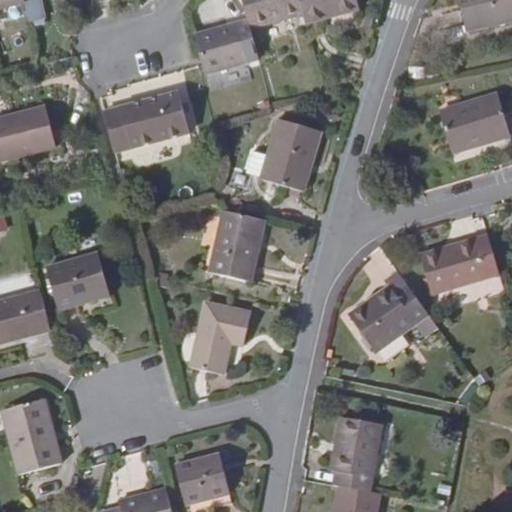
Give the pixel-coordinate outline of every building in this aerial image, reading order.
[(23,0),(0,0),(0,19),(27,12),(23,0)] [(242,0),(252,34),(305,20),(299,0),(242,0)] [(299,0),(305,20),(307,27),(361,12),(357,0),(299,0)] [(511,0),(456,0),(464,35),(511,24),(511,0)] [(198,44),(205,71),(208,80),(261,64),(253,37),(241,40),(239,32),(198,44)] [(106,118),(116,156),(190,136),(179,98),(106,118)] [(497,99),(438,114),(449,156),(508,140),(497,99)] [(0,168),(57,153),(47,113),(0,125),(0,168)] [(283,124),(272,162),(265,185),(264,187),(306,199),(325,136),(283,124)] [(193,150),(190,136),(116,156),(120,170),(193,150)] [(250,179),(265,185),(272,162),(256,158),(250,179)] [(0,216),(0,232),(8,231),(5,216),(0,216)] [(267,227),(226,217),(213,278),(254,287),(267,227)] [(443,256),(442,252),(420,258),(431,297),(499,278),(488,239),(473,243),(474,248),(443,256)] [(473,243),(442,252),(443,256),(474,248),(473,243)] [(48,275),(59,316),(110,302),(99,261),(48,275)] [(377,357),(428,320),(406,290),(396,298),(390,291),(350,320),(377,357)] [(20,341),(52,332),(42,298),(0,310),(0,352),(21,346),(20,341)] [(208,310),(193,373),(226,381),(233,349),(245,352),(252,320),(208,310)] [(53,337),(52,332),(20,341),(21,346),(53,337)] [(49,410),(8,422),(24,487),(65,476),(49,410)] [(333,492),(364,498),(375,431),(334,424),(325,477),(330,477),(327,492),(333,492)] [(198,511),(212,508),(212,511),(233,511),(221,465),(178,476),(188,511),(198,511)] [(364,498),(333,492),(330,511),(371,511),(374,499),(364,498)] [(171,511),(169,500),(125,511),(171,511)]
